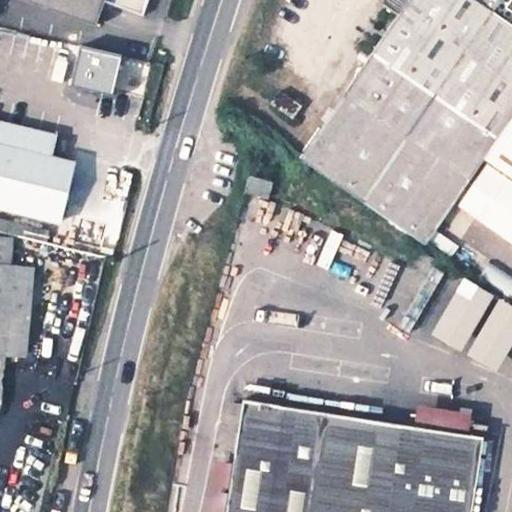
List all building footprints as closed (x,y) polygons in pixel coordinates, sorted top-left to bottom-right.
[(30,0),(92,22),(100,0),(117,0),(139,7),(142,0),(30,0)] [(485,160),(511,179),(511,2),(509,0),(388,0),(385,5),(399,15),(298,161),(426,247),(485,160)] [(108,85),(132,92),(141,61),(116,54),(108,85)] [(288,117),(297,105),(280,93),(271,104),(288,117)] [(58,139),(0,123),(0,205),(62,221),(75,164),(54,158),(58,139)] [(266,200),(271,184),(252,178),(247,194),(266,200)] [(0,233),(0,262),(11,263),(13,234),(0,233)] [(30,266),(0,263),(0,316),(25,318),(30,266)] [(422,331),(489,368),(511,326),(511,307),(487,293),(487,292),(454,273),(422,331)] [(472,511),(484,438),(244,401),(226,511),(472,511)]
